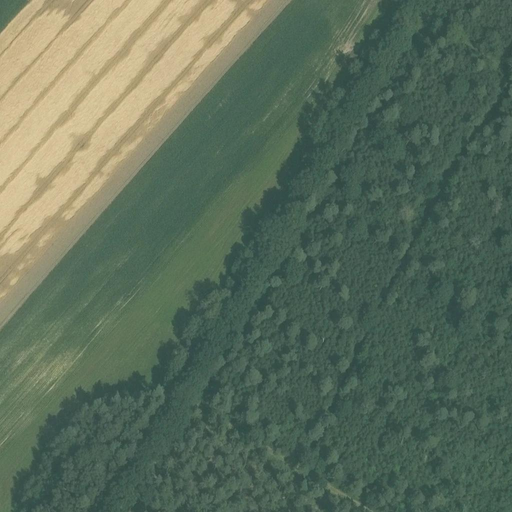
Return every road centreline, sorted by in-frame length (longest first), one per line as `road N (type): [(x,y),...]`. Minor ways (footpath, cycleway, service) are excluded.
road 1 (track): [(420,0),(187,390)]
road 2 (track): [(187,390),(376,511)]
road 3 (track): [(187,390),(113,511)]
